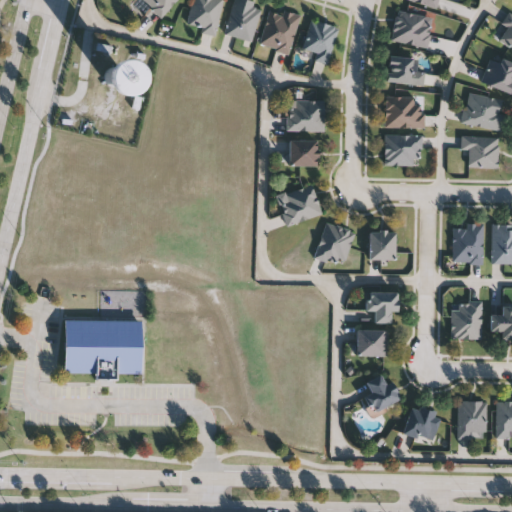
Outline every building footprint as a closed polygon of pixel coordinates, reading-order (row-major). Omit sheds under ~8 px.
[(175,0),(161,17),(141,0),(175,0)] [(222,0),(214,35),(200,32),(201,28),(186,24),(191,0),(222,0)] [(223,34),(232,0),(249,0),(261,3),(251,41),(223,34)] [(436,0),(434,8),(408,0),(436,0)] [(258,45),(269,6),(299,14),(288,53),(258,45)] [(425,47),(390,41),(395,10),(431,17),(425,47)] [(505,28),(499,24),(507,11),(511,14),(511,49),(497,39),(505,28)] [(313,60),(315,52),(302,49),(309,20),(336,27),(327,64),(313,60)] [(423,84),(386,83),(387,56),(412,57),(412,71),(424,71),(423,84)] [(511,85),(510,92),(480,84),(488,57),(511,63),(511,85)] [(133,98),(133,65),(109,65),(109,98),(133,98)] [(500,131),(460,123),(466,93),(502,100),(500,113),(503,114),(500,131)] [(384,97),(414,97),(414,105),(423,105),(423,128),(384,128),(384,97)] [(323,101),(323,131),(285,131),(285,107),(293,107),(293,101),(323,101)] [(382,165),(382,135),(419,135),(419,165),(382,165)] [(459,150),(460,137),(497,137),(496,168),(467,168),(467,150),(459,150)] [(316,166),(288,166),(288,139),(316,139),(316,166)] [(320,215),(287,224),(279,194),(312,186),(320,215)] [(314,258),(323,223),(352,230),(343,265),(314,258)] [(451,263),(451,225),(481,225),(481,263),(451,263)] [(511,225),(511,263),(491,263),(491,225),(511,225)] [(394,259),(368,259),(368,231),(394,231),(394,259)] [(97,314),(97,291),(65,291),(65,314),(97,314)] [(373,323),(373,312),(364,312),(364,292),(397,292),(397,312),(390,312),(390,323),(373,323)] [(480,338),(450,338),(450,304),(480,304),(480,338)] [(511,338),(500,338),(500,332),(489,332),(489,314),(501,314),(501,306),(511,306),(511,338)] [(140,319),(140,372),(115,372),(115,378),(94,378),(94,372),(63,372),(63,319),(140,319)] [(356,356),(356,330),(386,330),(386,356),(356,356)] [(374,413),(365,396),(370,393),(364,383),(383,372),(398,399),(374,413)] [(485,401),(485,432),(476,432),(476,438),(456,438),(456,401),(485,401)] [(511,430),(508,430),(508,438),(495,438),(495,401),(511,401),(511,430)] [(402,433),(410,405),(439,414),(431,442),(402,433)]
